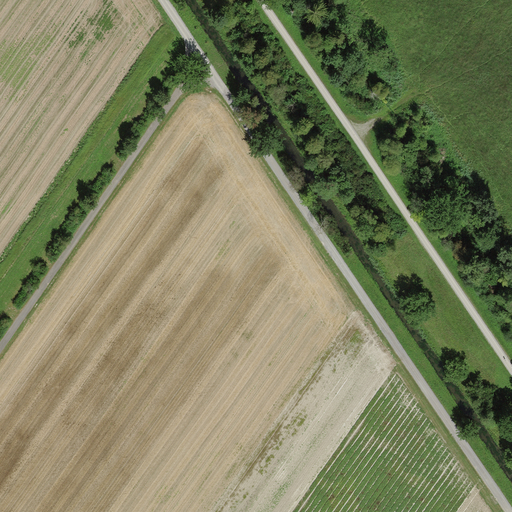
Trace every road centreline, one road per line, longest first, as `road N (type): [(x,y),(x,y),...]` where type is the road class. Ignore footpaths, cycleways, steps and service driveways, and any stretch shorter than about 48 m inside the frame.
road 1 (track): [(507,511),(161,0)]
road 2 (track): [(269,0),(511,362)]
road 3 (track): [(192,47),(178,90),(0,349)]
